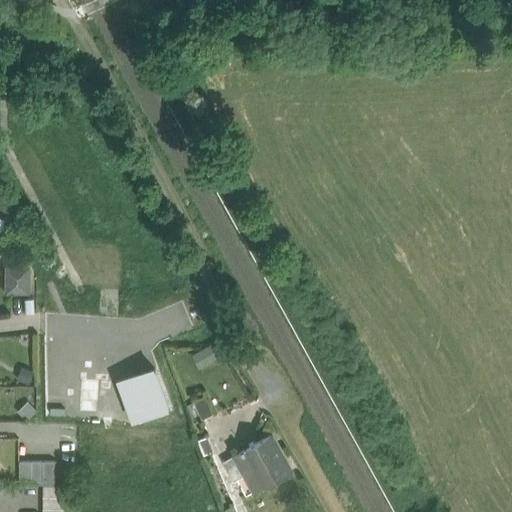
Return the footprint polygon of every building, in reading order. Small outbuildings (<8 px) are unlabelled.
[(28,267),(8,267),(8,291),(28,292),(28,267)] [(114,371),(84,369),(81,414),(112,416),(114,371)] [(205,394),(194,400),(202,416),(213,411),(205,394)] [(155,436),(158,459),(188,454),(184,432),(155,436)] [(270,434),(243,450),(226,459),(247,496),(264,487),(264,488),(291,472),(270,434)] [(55,460),(20,460),(20,484),(43,484),(55,484),(55,460)] [(55,484),(43,484),(43,511),(67,511),(67,484),(55,484)]
